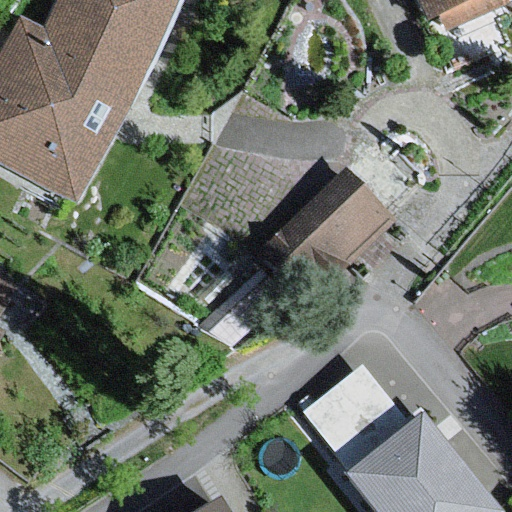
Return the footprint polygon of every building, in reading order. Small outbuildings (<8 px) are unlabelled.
[(18,21),(0,51),(0,166),(75,205),(125,110),(172,0),(57,0),(42,33),(18,21)] [(405,0),(420,35),(505,0),(405,0)] [(345,173),(255,257),(305,310),(395,227),(345,173)] [(0,341),(2,339),(0,338),(0,318),(15,295),(0,285),(0,341)] [(348,474),(406,428),(360,370),(302,417),(348,474)] [(348,474),(344,478),(370,511),(490,511),(418,420),(406,428),(348,474)]
